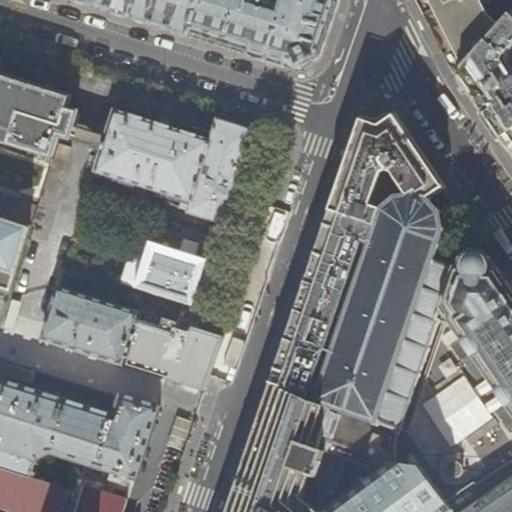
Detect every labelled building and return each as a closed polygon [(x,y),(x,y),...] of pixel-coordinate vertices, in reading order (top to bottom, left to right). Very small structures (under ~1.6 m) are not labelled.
[(81,0),(102,7),(131,16),(135,0),(81,0)] [(161,25),(190,34),(201,0),(135,0),(131,16),(161,25)] [(329,27),(337,5),(334,0),(201,0),(190,34),(260,56),(292,66),(297,68),(319,57),(323,47),(329,27)] [(450,60),(458,76),(504,27),(491,13),(484,0),(419,0),(431,23),(450,60)] [(511,18),(504,27),(458,76),(479,107),(510,152),(511,149),(511,18)] [(0,142),(53,158),(60,135),(84,143),(94,146),(100,129),(89,126),(76,122),(79,113),(68,109),(72,97),(0,73),(0,142)] [(96,171),(192,202),(189,212),(214,220),(227,224),(256,132),(218,120),(212,141),(161,125),(116,111),(109,132),(100,129),(94,148),(103,151),(96,171)] [(271,383),(292,393),(348,231),(370,238),(375,226),(372,224),(373,220),(377,222),(381,210),(378,208),(372,206),(382,174),(390,167),(408,195),(408,192),(411,191),(412,194),(415,194),(427,197),(430,196),(431,197),(444,188),(415,145),(399,122),(359,127),(338,189),(337,191),(280,357),(271,383)] [(427,197),(415,194),(412,194),(411,191),(408,192),(408,195),(396,197),(396,194),(392,195),(393,198),(382,208),(380,206),(378,208),(381,210),(377,222),(373,220),(372,224),(375,226),(370,238),(348,231),(292,393),(318,406),(319,403),(374,422),(373,424),(379,427),(380,424),(394,429),(394,431),(399,433),(403,423),(438,321),(455,269),(451,267),(434,261),(438,249),(441,250),(443,246),(439,245),(444,233),(448,233),(448,229),(444,230),(440,215),(445,214),(444,211),(440,212),(431,201),(432,198),(431,197),(430,196),(427,197)] [(0,288),(12,292),(32,229),(0,218),(0,288)] [(446,501),(453,511),(511,511),(511,288),(501,273),(483,246),(478,251),(474,251),(470,252),(467,254),(464,256),(462,259),(461,263),(461,266),(461,268),(451,266),(451,267),(455,269),(438,321),(452,325),(511,418),(511,459),(475,485),(473,483),(446,501)] [(145,283),(190,296),(200,263),(156,250),(145,283)] [(218,327),(222,314),(186,302),(180,323),(145,312),(142,322),(136,320),(139,313),(136,312),(60,288),(44,338),(123,363),(125,356),(131,358),(129,365),(175,379),(175,380),(206,390),(208,383),(216,361),(224,335),(222,335),(224,329),(218,327)] [(0,506),(19,511),(65,511),(73,489),(34,476),(40,459),(54,453),(138,479),(161,407),(122,394),(116,416),(0,379),(0,506)] [(240,474),(227,511),(319,511),(309,502),(326,452),(328,453),(330,451),(331,449),(333,448),(335,447),(337,447),(340,447),(343,448),(373,458),(377,463),(366,470),(372,478),(393,463),(398,464),(399,433),(394,431),(394,429),(380,424),(379,427),(373,424),(374,422),(319,403),(318,406),(292,393),(271,383),(271,385),(266,400),(255,430),(253,436),(240,474)] [(453,511),(446,501),(422,467),(398,464),(393,463),(372,478),(326,511),(325,511),(453,511)]
